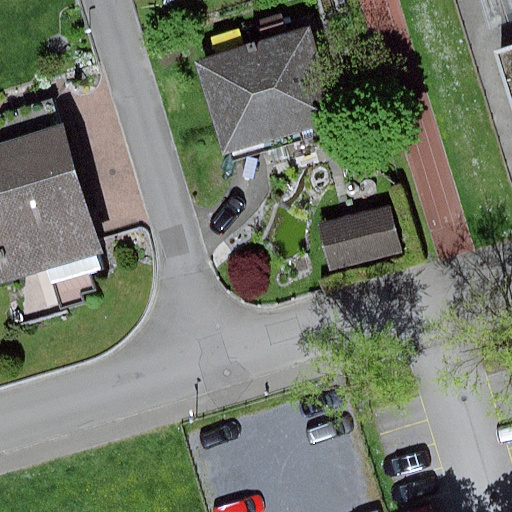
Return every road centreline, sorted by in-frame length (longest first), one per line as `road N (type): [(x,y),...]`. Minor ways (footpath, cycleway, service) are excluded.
road 1 (residential): [(109,0),(222,368)]
road 2 (residential): [(222,368),(511,302)]
road 3 (residential): [(0,429),(222,368)]
